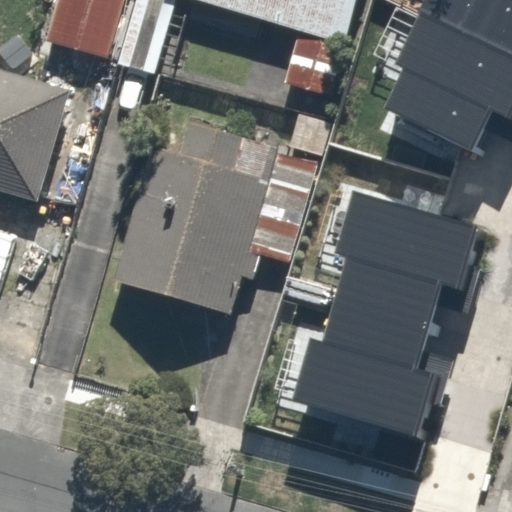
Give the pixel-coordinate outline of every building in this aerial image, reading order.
[(134,0),(61,0),(52,44),(122,59),(134,0)] [(348,39),(363,43),(372,0),(188,0),(188,3),(307,30),(293,93),(333,103),(348,39)] [(511,115),(511,0),(493,0),(483,54),(511,60),(500,113),(511,115)] [(0,194),(48,206),(76,91),(0,72),(0,48),(3,35),(0,34),(0,194)] [(285,158),(195,137),(186,135),(177,174),(157,170),(128,294),(247,322),(285,158)] [(511,299),(511,221),(387,196),(383,216),(336,207),(325,260),(358,267),(347,320),(465,344),(468,326),(505,334),(511,299)]
